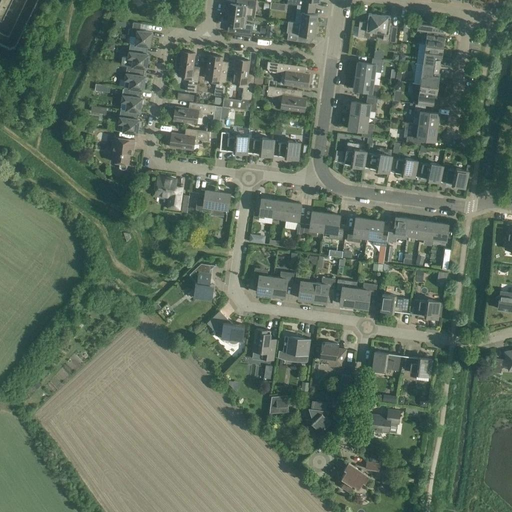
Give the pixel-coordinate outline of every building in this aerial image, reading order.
[(0,0),(0,18),(3,20),(12,0),(0,0)] [(255,7),(256,0),(253,0),(237,0),(237,4),(230,3),(229,14),(247,16),(248,6),(255,7)] [(312,13),(313,7),(297,5),(296,17),(301,18),(300,23),(316,25),(318,14),(312,13)] [(371,31),(377,32),(380,14),(369,13),(367,22),(359,21),(357,36),(370,38),(371,31)] [(246,23),(247,16),(229,14),(227,25),(233,26),(232,32),(252,35),(253,24),(246,23)] [(391,16),(380,14),(377,32),(384,33),(383,40),(395,41),(397,26),(389,25),(391,16)] [(135,44),(148,46),(150,47),(152,32),(140,30),(141,23),(133,22),(131,36),(136,37),(135,44)] [(315,37),(316,25),(300,23),(288,22),(287,32),(293,33),(292,40),(308,42),(309,36),(315,37)] [(428,31),(426,44),(444,47),(445,36),(442,36),(442,33),(444,33),(445,27),(418,23),(417,30),(428,31)] [(121,65),(127,65),(145,68),(147,68),(149,54),(147,53),(148,46),(135,44),(130,44),(128,57),(122,56),(121,65)] [(444,47),(426,44),(423,64),(439,66),(440,60),(439,60),(439,57),(442,57),(444,47)] [(197,92),(199,77),(200,69),(193,68),(195,53),(182,51),(178,74),(185,75),(184,79),(189,80),(187,91),(197,92)] [(209,55),(207,65),(206,78),(212,79),(211,83),(216,84),(214,95),(224,96),(227,73),(221,72),(223,57),(209,55)] [(358,61),(356,75),(374,78),(375,71),(381,72),(383,59),(372,57),(372,63),(358,61)] [(236,59),(235,69),(233,82),(239,83),(239,87),(243,87),(242,99),(251,100),(254,77),(248,76),(250,61),(236,59)] [(295,65),(273,62),(268,61),(267,68),(270,72),(271,71),(282,73),(281,77),(281,83),(284,84),(308,87),(309,74),(294,72),(295,65)] [(116,72),(117,65),(109,64),(106,64),(105,68),(108,69),(108,71),(116,72)] [(439,66),(423,64),(420,84),(438,86),(440,76),(436,76),(437,73),(438,73),(439,66)] [(145,68),(127,65),(125,79),(126,80),(125,87),(141,90),(144,90),(146,75),(144,75),(145,68)] [(374,78),(356,75),(354,89),(368,91),(367,97),(377,98),(379,85),(373,84),(374,78)] [(437,97),(438,86),(420,84),(418,104),(426,105),(434,106),(435,99),(433,99),(434,96),(437,97)] [(292,89),(268,86),(264,85),(262,94),(278,97),(278,101),(282,102),(281,108),(304,111),(306,98),(291,95),(292,89)] [(141,90),(125,87),(124,87),(121,109),(139,112),(141,112),(143,97),(140,97),(141,90)] [(377,102),(377,98),(367,97),(366,103),(352,101),(351,114),(368,117),(369,111),(376,112),(377,102)] [(222,106),(199,103),(192,102),(191,108),(176,106),(174,120),(197,123),(198,117),(202,118),(202,113),(214,115),(214,111),(221,112),(222,106)] [(419,124),(437,127),(439,113),(425,111),(426,105),(418,104),(415,104),(414,117),(420,118),(419,124)] [(92,105),(91,111),(106,113),(107,107),(92,105)] [(223,107),(221,118),(228,119),(229,108),(223,107)] [(139,112),(121,109),(118,131),(138,134),(140,119),(137,119),(138,112),(139,112)] [(368,117),(351,114),(349,128),(362,130),(362,136),(368,137),(371,137),(372,138),(374,124),(367,123),(368,117)] [(437,127),(419,124),(418,130),(412,129),(411,137),(407,136),(406,142),(420,144),(421,138),(435,140),(437,127)] [(210,131),(196,129),(188,128),(187,135),(172,133),(170,146),(193,150),(194,143),(199,144),(200,139),(209,141),(209,137),(217,138),(218,133),(210,132),(210,131)] [(229,132),(222,131),(220,149),(234,151),(247,152),(248,138),(248,136),(235,135),(235,137),(229,136),(229,132)] [(298,158),(300,142),(287,140),(287,142),(278,141),(279,132),(275,132),(274,139),(272,155),(273,155),(285,156),(285,157),(298,158)] [(133,154),(133,149),(135,139),(114,136),(111,152),(114,153),(113,161),(120,162),(119,168),(120,168),(122,169),(124,170),(127,169),(128,164),(129,164),(130,154),(133,154)] [(260,154),(272,155),(274,139),(261,138),(261,139),(248,138),(247,152),(260,153),(260,154)] [(363,167),(366,153),(366,151),(358,150),(360,144),(347,142),(344,163),(351,164),(351,165),(363,167)] [(391,157),(392,156),(379,153),(379,155),(366,153),(363,167),(364,167),(364,166),(376,169),(389,171),(391,157)] [(404,160),(391,157),(389,171),(402,173),(402,174),(414,176),(417,162),(417,160),(405,158),(404,160)] [(440,181),(442,167),(443,165),(430,163),(430,164),(417,162),(414,176),(427,178),(427,179),(440,181)] [(455,170),(442,167),(440,181),(452,183),(452,184),(465,187),(468,171),(456,168),(455,170)] [(176,178),(158,176),(155,195),(169,197),(168,207),(180,209),(183,187),(175,185),(176,178)] [(198,193),(197,203),(196,209),(211,211),(211,207),(228,209),(230,193),(206,190),(205,194),(198,193)] [(265,214),(273,215),(275,199),(262,198),(259,217),(264,217),(265,214)] [(288,201),(275,199),(273,215),(281,216),(281,220),(285,220),(288,201)] [(288,201),(285,220),(298,222),(297,233),(303,234),(304,224),(299,223),(301,203),(288,201)] [(304,224),(303,234),(317,236),(318,229),(324,230),(326,213),(312,211),(310,224),(304,224)] [(326,213),(324,230),(330,231),(329,238),(343,240),(344,229),(338,228),(340,215),(326,213)] [(407,234),(409,218),(396,216),(394,236),(399,236),(399,233),(407,234)] [(367,236),(370,219),(356,217),(354,231),(348,230),(347,240),(360,242),(361,235),(367,236)] [(415,239),(420,239),(422,220),(409,218),(407,234),(415,235),(415,239)] [(384,221),(370,219),(367,236),(374,237),(373,244),(386,246),(388,235),(382,234),(384,221)] [(425,236),(433,238),(435,222),(422,220),(420,239),(424,240),(425,236)] [(448,224),(435,222),(433,238),(441,239),(441,242),(446,243),(448,224)] [(125,232),(124,232),(127,242),(129,242),(132,237),(131,232),(125,232)] [(251,234),(250,241),(258,242),(258,239),(255,235),(251,234)] [(387,245),(385,260),(391,261),(393,246),(387,245)] [(445,248),(443,258),(442,268),(448,269),(451,249),(445,248)] [(211,273),(210,272),(210,269),(215,265),(201,263),(189,274),(196,281),(197,281),(197,282),(196,282),(193,297),(212,300),(212,297),(216,295),(213,291),(214,284),(210,284),(211,273)] [(257,292),(271,294),(274,276),(267,275),(268,269),(255,267),(253,277),(259,278),(257,292)] [(280,277),(274,276),(271,294),(285,296),(287,282),(293,283),(294,273),(281,271),(280,277)] [(299,298),(313,300),(315,282),(309,281),(310,275),(296,273),(295,283),(301,284),(299,298)] [(315,282),(313,300),(326,302),(328,288),(334,289),(336,278),(322,276),(321,283),(315,282)] [(354,305),(356,288),(357,281),(338,279),(336,289),(342,290),(340,304),(354,305)] [(363,289),(356,288),(354,305),(368,307),(370,294),(376,294),(377,284),(364,282),(363,289)] [(511,292),(500,290),(500,295),(497,296),(496,298),(496,300),(497,302),(498,304),(498,308),(511,310),(511,292)] [(383,293),(382,299),(381,309),(394,311),(407,312),(409,298),(396,297),(396,295),(383,293)] [(440,301),(430,300),(427,299),(427,301),(414,299),(412,313),(425,315),(437,317),(438,316),(441,316),(443,303),(440,302),(440,301)] [(245,325),(232,323),(220,310),(207,322),(215,331),(217,329),(222,334),(221,338),(243,341),(245,325)] [(271,330),(256,328),(253,350),(252,358),(267,360),(267,359),(273,359),(276,339),(270,338),(271,330)] [(285,334),(285,336),(283,350),(279,350),(278,357),(283,359),(288,360),(295,361),(302,362),(305,361),(308,361),(311,338),(285,334)] [(346,349),(338,348),(339,344),(322,341),(320,359),(329,361),(328,365),(343,367),(346,349)] [(399,370),(399,365),(401,355),(388,353),(375,351),(373,367),(374,367),(373,371),(385,373),(386,367),(393,368),(393,369),(399,370)] [(406,355),(405,365),(404,369),(417,371),(417,373),(429,375),(432,359),(419,357),(406,355)] [(496,358),(494,371),(501,372),(503,359),(496,358)] [(271,378),(273,365),(265,364),(264,377),(271,378)] [(289,411),(288,395),(272,396),(269,413),(289,411)] [(328,403),(318,401),(312,401),(311,408),(309,408),(313,420),(312,422),(320,431),(331,421),(326,416),(328,410),(327,410),(328,403)] [(401,411),(398,410),(388,409),(387,416),(371,414),(369,429),(375,430),(376,432),(383,432),(389,432),(390,423),(399,424),(401,411)] [(379,470),(380,463),(366,461),(365,468),(379,470)] [(369,477),(357,468),(348,463),(344,469),(346,470),(341,477),(346,480),(345,482),(344,481),(341,486),(350,492),(354,486),(358,489),(363,482),(365,483),(369,477)]
